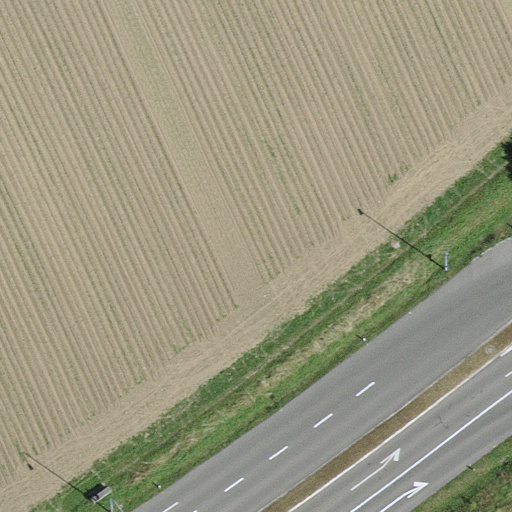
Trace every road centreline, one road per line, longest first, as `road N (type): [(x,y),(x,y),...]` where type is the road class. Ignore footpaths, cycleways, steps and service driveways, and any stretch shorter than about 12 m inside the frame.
road 1 (secondary): [(511,284),(195,511)]
road 2 (secondary): [(350,511),(418,436),(511,371)]
road 3 (secondary): [(353,511),(441,468),(511,418)]
